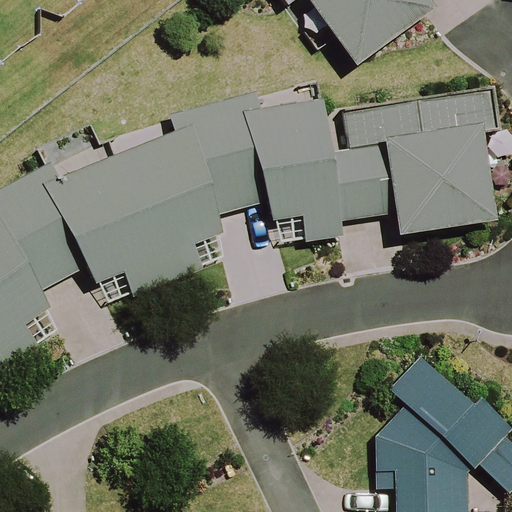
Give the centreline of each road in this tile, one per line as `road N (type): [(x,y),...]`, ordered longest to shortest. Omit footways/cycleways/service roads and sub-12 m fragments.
road 1 (residential): [(511,295),(336,313),(213,348)]
road 2 (residential): [(213,348),(138,370),(0,437)]
road 3 (residential): [(282,511),(213,348)]
